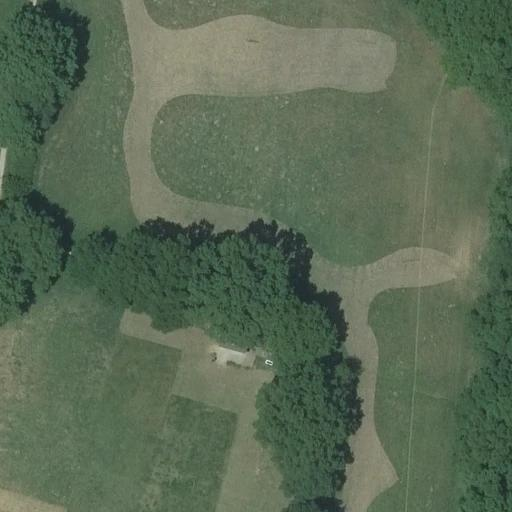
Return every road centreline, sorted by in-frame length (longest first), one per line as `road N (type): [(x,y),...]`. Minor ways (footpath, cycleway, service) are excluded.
road 1 (track): [(0,236),(217,297),(293,331),(319,373),(301,511)]
road 2 (track): [(33,0),(0,185)]
road 3 (track): [(511,348),(487,511)]
road 4 (track): [(435,0),(511,101)]
